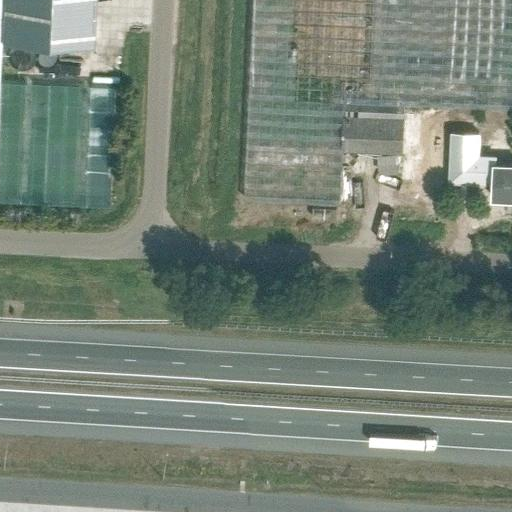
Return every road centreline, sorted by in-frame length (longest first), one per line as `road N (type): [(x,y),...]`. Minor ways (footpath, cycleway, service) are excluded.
road 1 (motorway): [(0,414),(511,444)]
road 2 (motorway): [(511,376),(0,347)]
road 3 (unclassified): [(511,263),(150,247)]
road 4 (unclassified): [(150,247),(161,0)]
road 5 (unclassified): [(150,247),(0,240)]
